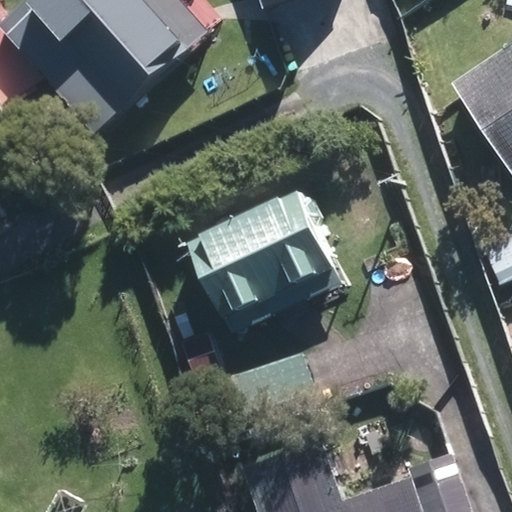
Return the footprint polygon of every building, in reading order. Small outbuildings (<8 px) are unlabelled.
[(163,0),(67,0),(61,6),(148,101),(207,48),(163,0)] [(511,82),(477,105),(511,161),(511,82)] [(326,216),(217,264),(247,333),(357,286),(326,216)] [(0,244),(8,241),(0,221),(0,244)] [(335,453),(271,476),(284,511),(436,511),(429,492),(393,505),(387,487),(352,500),(335,453)] [(481,511),(465,464),(433,474),(445,511),(481,511)]
